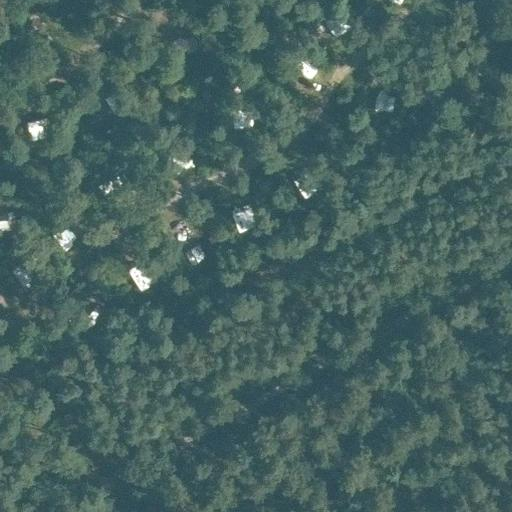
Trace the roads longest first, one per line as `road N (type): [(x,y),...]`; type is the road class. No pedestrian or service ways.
road 1 (track): [(407,0),(295,139),(134,220),(25,310),(0,302)]
road 2 (track): [(65,511),(511,267)]
